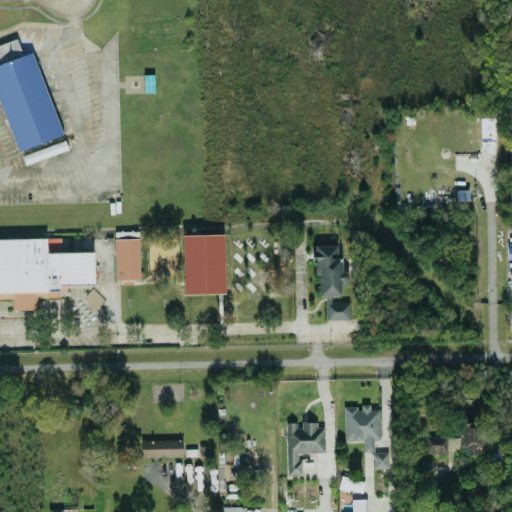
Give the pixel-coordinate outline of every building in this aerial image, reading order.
[(34,50),(22,54),(16,37),(0,42),(0,51),(3,61),(0,62),(0,102),(15,150),(61,135),(34,50)] [(0,296),(12,297),(12,309),(36,308),(36,296),(59,295),(59,283),(94,282),(93,250),(46,252),(46,237),(0,237),(0,296)] [(140,279),(139,237),(114,237),(115,279),(140,279)] [(319,294),(341,294),(341,280),(348,280),(348,270),(342,270),(341,257),(337,257),(337,244),(313,244),(314,273),(319,273),(319,294)] [(326,299),(325,317),(349,318),(349,299),(326,299)] [(344,440),(365,440),(365,467),(388,467),(388,451),(373,451),(373,439),(380,439),(380,408),(369,408),(369,403),(359,403),(359,405),(344,405),(344,440)] [(287,474),(300,474),(300,451),(324,451),(324,422),(299,422),(299,421),(285,421),(287,474)] [(427,451),(460,451),(460,454),(479,454),(480,422),(458,422),(458,437),(428,436),(427,451)] [(183,439),(140,439),(140,456),(183,456),(183,439)] [(336,488),(360,492),(363,480),(339,475),(336,488)] [(300,482),(300,478),(288,478),(288,492),(319,492),(319,482),(300,482)] [(365,511),(365,498),(350,499),(350,511),(365,511)]
